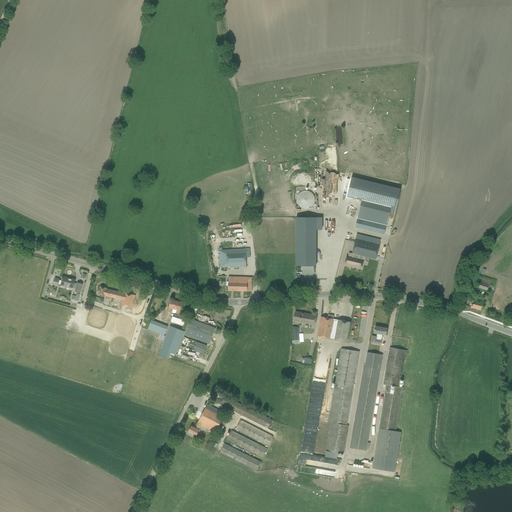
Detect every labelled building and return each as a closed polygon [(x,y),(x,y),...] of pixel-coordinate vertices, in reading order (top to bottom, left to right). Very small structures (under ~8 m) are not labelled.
[(351,177),(346,197),(361,200),(391,207),(396,208),(400,189),(351,177)] [(306,191),(305,190),(303,191),(302,191),(301,192),(300,192),(299,193),(298,194),(297,195),(297,196),(296,197),(296,198),(296,199),(296,200),(296,201),(296,202),(297,203),(297,204),(297,205),(298,206),(299,206),(299,207),(300,208),(301,208),(302,208),(303,209),(305,209),(306,209),(307,209),(308,208),(309,208),(310,208),(311,207),(312,206),(313,205),(314,204),(314,203),(314,202),(314,201),(314,200),(315,200),(314,199),(314,197),(314,196),(313,195),(312,194),(311,193),(311,192),(310,192),(309,191),(308,191),(306,191)] [(296,229),(296,266),(316,266),(316,230),(316,218),(311,217),(311,229),(296,229)] [(359,218),(357,227),(386,234),(388,225),(359,218)] [(357,234),(352,253),(353,254),(354,254),(361,256),(363,256),(376,259),(377,254),(380,239),(357,234)] [(219,251),(220,263),(220,268),(246,266),(246,257),(250,257),(249,249),(219,251)] [(347,256),(344,265),(352,267),(352,266),(361,268),(363,260),(362,260),(363,256),(361,256),(354,254),(353,258),(347,256)] [(77,284),(74,283),(75,280),(71,279),(67,278),(63,277),(62,279),(62,280),(62,281),(59,280),(59,279),(55,278),(53,284),(57,286),(58,284),(61,285),(76,289),(75,292),(77,292),(79,293),(80,293),(82,284),(77,283),(77,284)] [(252,278),(228,277),(228,291),(251,291),(252,278)] [(489,285),(479,282),(476,287),(491,293),(494,287),(489,285)] [(100,286),(98,294),(105,296),(105,299),(110,300),(111,297),(123,300),(122,305),(132,308),(135,295),(125,293),(125,294),(106,289),(107,288),(100,286)] [(461,306),(480,310),(483,302),(470,299),(472,290),(466,288),(461,306)] [(182,303),(171,300),(167,311),(176,314),(175,317),(178,318),(182,303)] [(306,318),(304,318),(304,313),(295,312),(293,321),(305,323),(306,318)] [(304,313),(304,318),(306,318),(305,323),(315,325),(316,316),(304,313)] [(185,321),(172,317),(171,321),(184,325),(185,321)] [(321,317),(320,321),(317,336),(334,339),(347,342),(350,322),(338,320),(333,319),(321,317)] [(184,335),(209,344),(214,329),(215,329),(215,328),(190,319),(184,335)] [(158,333),(165,336),(168,329),(167,329),(168,326),(152,320),(148,328),(158,332),(158,333)] [(164,341),(161,350),(159,355),(165,357),(167,352),(175,355),(184,332),(179,331),(180,327),(170,323),(165,337),(159,335),(158,339),(164,341)] [(386,335),(387,328),(375,326),(373,333),(378,334),(377,338),(376,337),(376,336),(372,335),(371,343),(381,344),(382,334),(386,335)] [(207,346),(184,337),(180,346),(203,354),(207,346)] [(330,423),(325,450),(343,453),(348,425),(347,425),(360,352),(341,348),(328,423),(330,423)] [(395,431),(403,388),(398,387),(404,355),(405,351),(390,348),(384,384),(385,385),(378,428),(372,468),(394,472),(397,458),(401,432),(395,431)] [(366,451),(383,355),(367,351),(364,366),(363,366),(349,448),(366,451)] [(210,399),(214,401),(268,429),(272,420),(214,391),(210,399)] [(197,423),(201,425),(215,432),(219,423),(224,426),(229,418),(224,415),(225,413),(207,404),(197,423)] [(240,420),(236,429),(240,431),(268,446),(273,436),(240,420)] [(188,432),(196,436),(201,425),(197,423),(195,428),(191,426),(188,432)] [(231,430),(227,439),(231,441),(263,457),(267,449),(239,434),(240,431),(236,429),(235,432),(231,430)] [(224,444),(220,452),(257,470),(261,462),(228,446),(224,444)]
